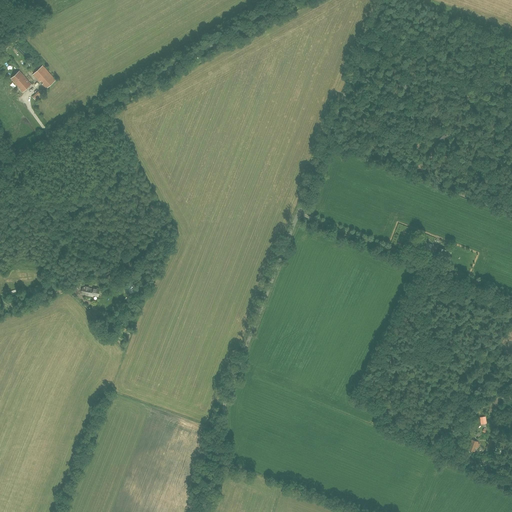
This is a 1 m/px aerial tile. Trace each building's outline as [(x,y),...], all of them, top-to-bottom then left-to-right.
[(0,43),(0,44),(1,46),(2,49),(22,39),(20,34),(0,43)] [(46,88),(55,80),(43,66),(33,74),(40,82),(41,81),(43,83),(42,84),(46,88)] [(23,92),(31,84),(19,71),(11,78),(23,92)] [(434,139),(440,144),(447,136),(441,131),(434,139)] [(429,254),(432,245),(421,240),(417,249),(429,254)] [(447,261),(451,251),(439,247),(435,257),(447,261)] [(82,293),(86,294),(88,294),(88,295),(93,296),(93,294),(99,295),(100,289),(94,288),(94,289),(89,288),(89,287),(86,287),(86,288),(84,288),(84,289),(83,288),(82,293)] [(487,448),(486,450),(487,451),(489,452),(490,452),(491,450),(492,450),(494,445),(496,446),(497,443),(495,442),(496,441),(489,438),(486,448),(487,448)] [(478,448),(480,444),(478,443),(471,440),(469,445),(470,446),(469,450),(475,452),(476,450),(475,449),(476,447),(478,448)]
